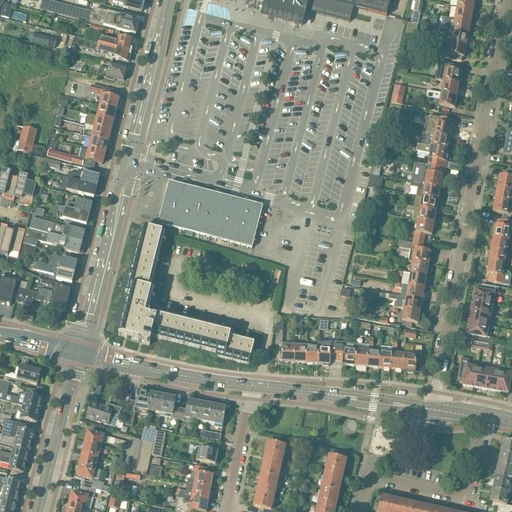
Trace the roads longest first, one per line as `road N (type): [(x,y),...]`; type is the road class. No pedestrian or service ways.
road 1 (residential): [(430,410),(507,0)]
road 2 (tertiary): [(89,308),(168,0)]
road 3 (residential): [(358,511),(363,486),(377,477),(467,491),(483,419)]
road 4 (tertiary): [(430,410),(252,386)]
road 5 (tertiary): [(252,386),(77,352)]
road 6 (tertiary): [(37,511),(77,352)]
road 7 (residential): [(226,511),(252,386)]
